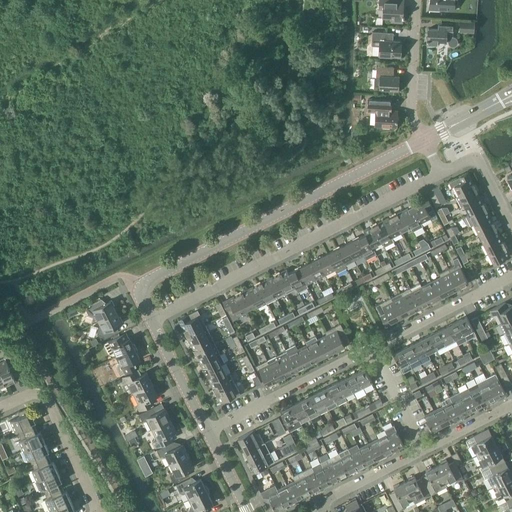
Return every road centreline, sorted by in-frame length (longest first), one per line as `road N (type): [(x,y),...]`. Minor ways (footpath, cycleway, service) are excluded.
road 1 (unclassified): [(152,320),(144,282),(422,140)]
road 2 (residential): [(152,320),(440,174)]
road 3 (residential): [(208,433),(374,351)]
road 4 (residential): [(0,409),(39,392),(94,511)]
road 5 (residential): [(374,351),(511,282)]
road 6 (residential): [(422,140),(411,111),(414,0)]
road 7 (unclassified): [(208,433),(152,320)]
